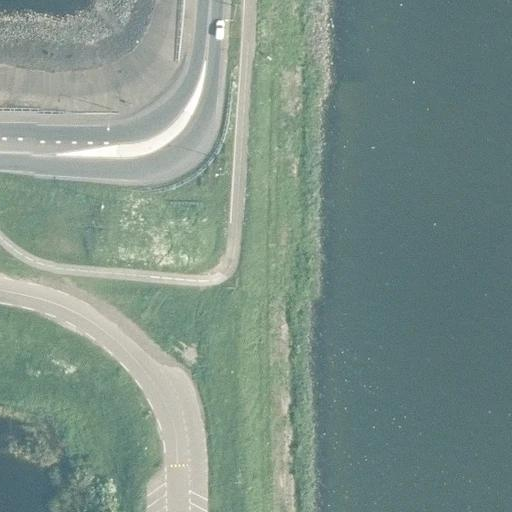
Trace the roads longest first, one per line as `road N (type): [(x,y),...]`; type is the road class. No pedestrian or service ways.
road 1 (unclassified): [(196,511),(192,442),(162,385),(98,330),(0,299)]
road 2 (primary): [(0,161),(144,162),(169,155),(191,138),(214,92),(221,27)]
